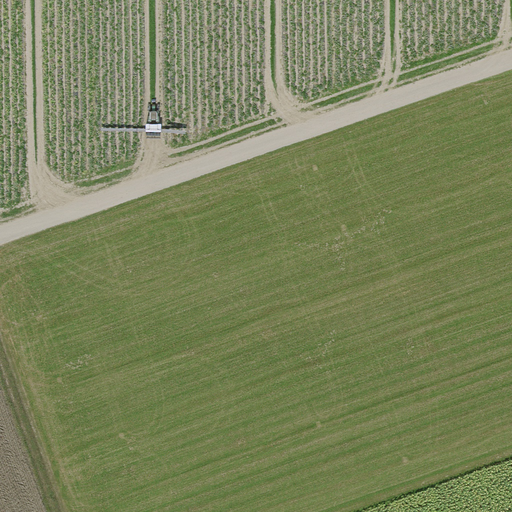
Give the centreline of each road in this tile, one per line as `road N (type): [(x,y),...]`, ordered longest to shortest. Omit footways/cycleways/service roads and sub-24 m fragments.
road 1 (track): [(0,197),(511,19)]
road 2 (unclassified): [(0,238),(511,60)]
